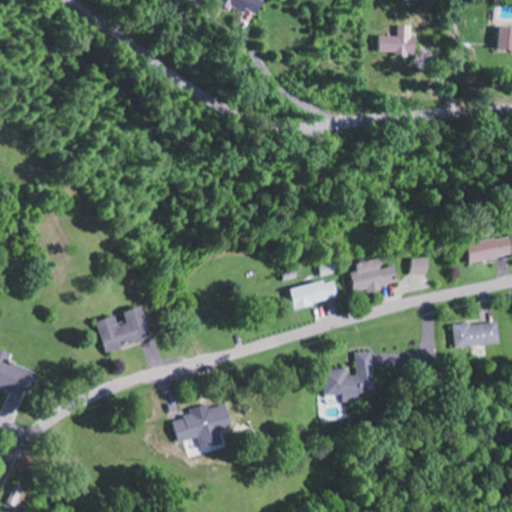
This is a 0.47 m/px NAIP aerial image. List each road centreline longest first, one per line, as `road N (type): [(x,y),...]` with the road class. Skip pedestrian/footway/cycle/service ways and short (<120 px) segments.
road 1 (residential): [(0,474),(50,422),(126,382),(511,283)]
road 2 (residential): [(511,111),(293,127),(229,114),(63,0)]
